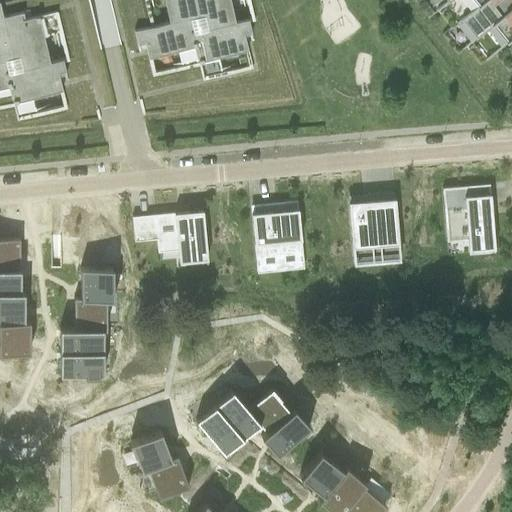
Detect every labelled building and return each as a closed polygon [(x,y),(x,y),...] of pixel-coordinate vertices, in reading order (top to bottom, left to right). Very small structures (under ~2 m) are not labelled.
[(143,0),(144,0),(162,0),(168,23),(169,25),(189,20),(197,18),(192,0),(143,0)] [(238,22),(233,0),(192,0),(197,18),(204,16),(207,29),(238,22)] [(511,0),(485,0),(477,7),(460,20),(461,21),(462,21),(475,37),(474,38),(475,39),(492,26),(502,18),(492,6),(499,0),(511,0)] [(11,58),(2,17),(0,9),(0,60),(3,60),(11,58)] [(511,10),(502,18),(492,26),(505,43),(506,44),(511,39),(511,10)] [(18,13),(2,17),(11,58),(18,57),(21,70),(49,63),(42,36),(61,32),(56,12),(20,21),(18,13)] [(181,69),(198,65),(199,65),(192,35),(189,20),(169,25),(168,23),(133,31),(136,42),(143,40),(147,58),(177,51),(181,69)] [(247,20),(238,22),(207,29),(207,31),(192,35),(199,65),(198,65),(202,80),(222,76),(221,73),(217,57),(247,50),(243,32),(250,31),(247,20)] [(0,108),(13,105),(14,105),(7,75),(3,60),(0,60),(0,108)] [(13,105),(16,121),(36,116),(32,97),(61,90),(57,73),(64,71),(62,60),(49,63),(21,70),(22,72),(7,75),(14,105),(13,105)] [(488,184),(441,188),(445,242),(447,242),(447,240),(466,239),(467,250),(491,248),(493,248),(492,237),(488,184)] [(367,200),(347,202),(352,264),(354,263),(353,257),(366,256),(366,260),(384,259),(383,254),(396,253),(397,260),(399,260),(393,192),(366,194),(367,200)] [(274,207),(250,210),(254,255),(255,255),(258,255),(258,254),(301,250),(296,200),(273,202),(274,207)] [(175,212),(131,216),(133,241),(155,239),(156,252),(176,250),(204,248),(205,247),(202,215),(175,217),(175,212)] [(18,238),(0,237),(0,268),(19,269),(18,238)] [(50,267),(39,267),(39,316),(73,316),(72,297),(72,267),(60,267),(60,268),(50,268),(50,267)] [(111,267),(79,267),(79,297),(79,298),(104,298),(104,299),(111,299),(111,295),(111,271),(111,267)] [(0,291),(19,291),(19,290),(19,269),(0,268),(0,291)] [(19,291),(0,291),(0,321),(23,321),(23,320),(22,290),(19,290),(19,291)] [(79,297),(72,297),(73,316),(73,327),(74,328),(101,328),(101,329),(105,329),(105,328),(105,325),(104,301),(104,299),(104,298),(79,298),(79,297)] [(23,321),(0,321),(0,352),(28,352),(28,320),(23,320),(23,321)] [(73,327),(58,327),(58,351),(97,351),(97,352),(101,352),(101,351),(101,350),(101,329),(101,328),(74,328),(73,327)] [(97,351),(58,351),(58,375),(97,375),(102,374),(101,352),(97,352),(97,351)] [(246,407),(246,408),(258,422),(257,423),(264,432),(266,431),(289,411),(287,409),(272,391),(269,388),(246,407)] [(230,389),(213,403),(216,407),(215,408),(240,437),(257,423),(258,422),(246,408),(246,407),(233,392),(230,389)] [(211,405),(194,419),(222,452),(240,437),(215,408),(216,407),(213,403),(212,404),(211,405)] [(264,432),(259,436),(275,455),(308,427),(308,425),(293,409),(292,408),(289,411),(266,431),(264,432)] [(159,430),(129,441),(131,444),(139,467),(140,471),(147,469),(146,468),(170,459),(170,458),(159,430)] [(217,474),(203,492),(227,511),(331,511),(317,500),(245,441),(222,469),(230,476),(226,481),(217,474)] [(318,451),(298,475),(321,495),(322,494),(342,471),(341,470),(340,469),(321,453),(318,451)] [(170,459),(146,468),(147,469),(147,470),(156,493),(157,497),(187,485),(176,455),(170,458),(170,459)] [(321,495),(317,500),(331,511),(338,511),(340,510),(339,510),(360,485),(360,486),(364,482),(362,481),(346,467),(344,466),(341,470),(342,471),(322,494),(321,495)] [(360,485),(339,510),(340,510),(342,511),(377,511),(384,505),(381,502),(362,487),(360,486),(360,485)] [(216,511),(203,501),(194,511),(216,511)]
